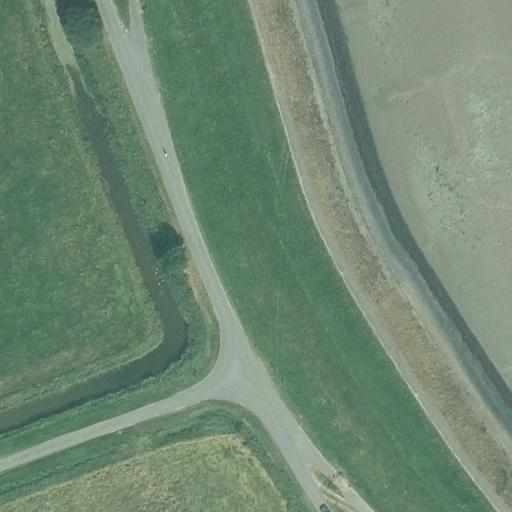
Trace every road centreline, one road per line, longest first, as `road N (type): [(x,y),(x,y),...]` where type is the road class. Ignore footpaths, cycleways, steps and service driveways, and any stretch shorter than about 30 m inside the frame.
road 1 (unclassified): [(241,374),(99,0)]
road 2 (unclassified): [(0,465),(241,374)]
road 3 (unclassified): [(325,511),(241,374)]
